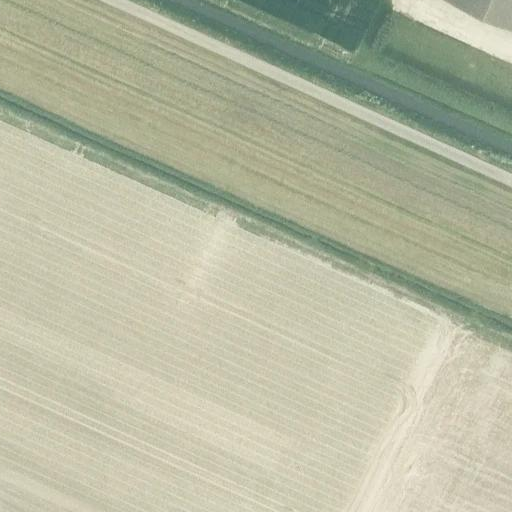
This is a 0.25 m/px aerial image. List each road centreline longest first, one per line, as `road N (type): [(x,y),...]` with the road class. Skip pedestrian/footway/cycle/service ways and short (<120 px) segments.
road 1 (track): [(511,301),(0,70)]
road 2 (track): [(511,182),(108,0)]
